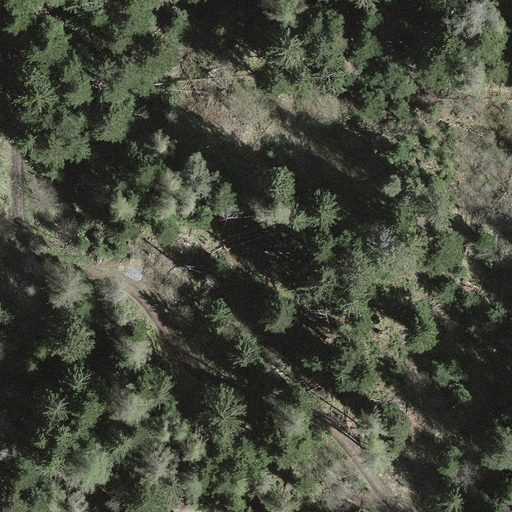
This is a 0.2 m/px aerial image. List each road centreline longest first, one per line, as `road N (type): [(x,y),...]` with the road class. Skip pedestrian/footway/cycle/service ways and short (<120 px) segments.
road 1 (track): [(402,511),(317,416),(216,387),(182,362),(132,287),(53,255),(29,223),(20,186),(11,0)]
road 2 (track): [(182,511),(78,504),(0,470)]
